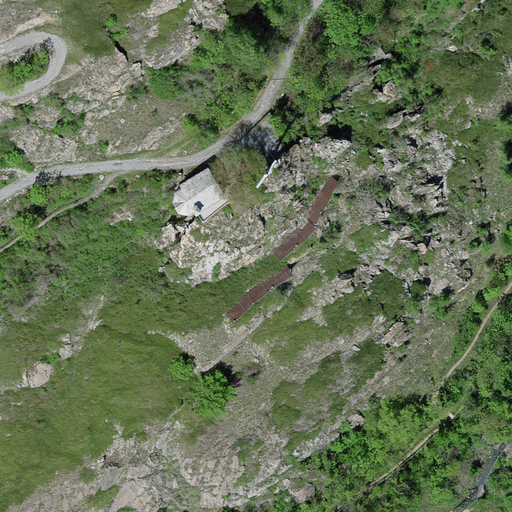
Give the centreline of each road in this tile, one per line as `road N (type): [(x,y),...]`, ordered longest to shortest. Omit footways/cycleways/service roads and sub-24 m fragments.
road 1 (track): [(318,0),(249,122),(213,152),(187,161),(128,163)]
road 2 (track): [(0,102),(43,80),(58,62),(54,44),(36,38),(0,53)]
road 3 (track): [(128,163),(25,181),(0,196)]
